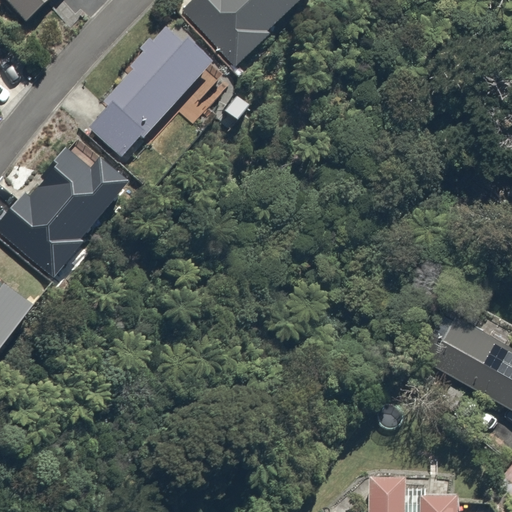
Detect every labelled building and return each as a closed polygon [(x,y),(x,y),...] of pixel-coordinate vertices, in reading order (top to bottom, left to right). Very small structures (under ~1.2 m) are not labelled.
[(3,0),(25,23),(51,0),(3,0)] [(190,0),(181,9),(233,66),(270,33),(264,27),(293,0),(190,0)] [(228,70),(171,21),(81,126),(122,162),(183,91),(199,104),(228,70)] [(91,168),(61,145),(0,225),(0,241),(48,278),(125,177),(99,157),(91,168)] [(0,341),(29,301),(0,280),(0,341)] [(511,340),(454,310),(428,361),(511,404),(511,340)] [(406,470),(362,471),(363,511),(454,511),(453,484),(406,485),(406,470)]
